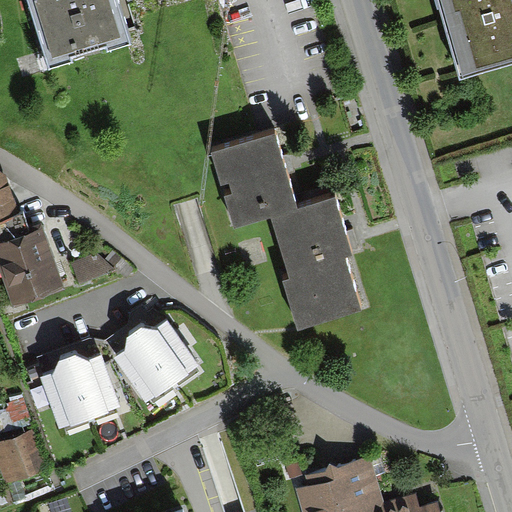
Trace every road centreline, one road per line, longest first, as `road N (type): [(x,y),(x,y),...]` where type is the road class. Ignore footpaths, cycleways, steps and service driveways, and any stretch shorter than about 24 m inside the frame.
road 1 (residential): [(0,163),(50,188),(332,404),(436,443),(491,438)]
road 2 (tertiary): [(491,438),(357,0)]
